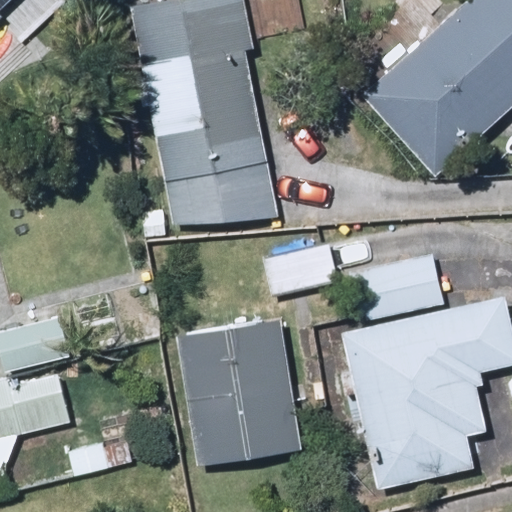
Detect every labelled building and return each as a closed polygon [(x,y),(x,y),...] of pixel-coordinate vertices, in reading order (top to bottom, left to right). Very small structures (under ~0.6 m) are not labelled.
[(239,0),(192,0),(120,16),(168,233),(271,211),(235,51),(250,48),(239,0)] [(511,0),(469,0),(361,100),(434,180),(511,109),(511,0)] [(336,283),(329,242),(256,254),(263,295),(336,283)] [(434,256),(342,274),(352,325),(445,307),(434,256)] [(498,305),(341,338),(374,494),(472,473),(465,442),(488,437),(474,374),(511,366),(498,305)] [(284,323),(170,339),(188,474),(302,459),(284,323)] [(0,443),(67,427),(55,375),(14,385),(11,374),(0,376),(0,443)]
